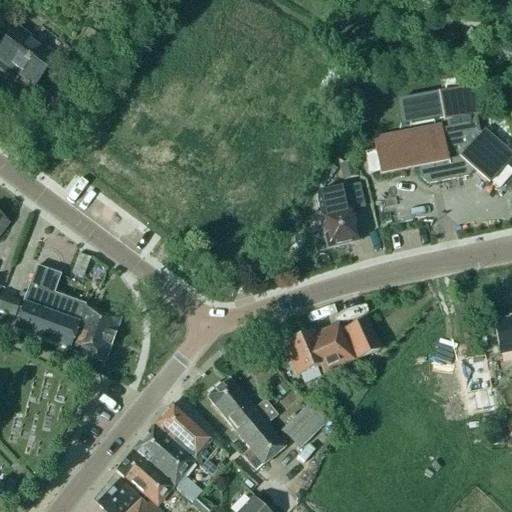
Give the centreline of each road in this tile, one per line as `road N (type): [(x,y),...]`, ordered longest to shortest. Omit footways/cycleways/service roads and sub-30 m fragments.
road 1 (tertiary): [(211,343),(277,306),(359,279),(511,248)]
road 2 (tertiary): [(211,343),(172,292),(0,165)]
road 3 (residential): [(291,511),(163,386)]
road 4 (tertiary): [(57,511),(163,386)]
